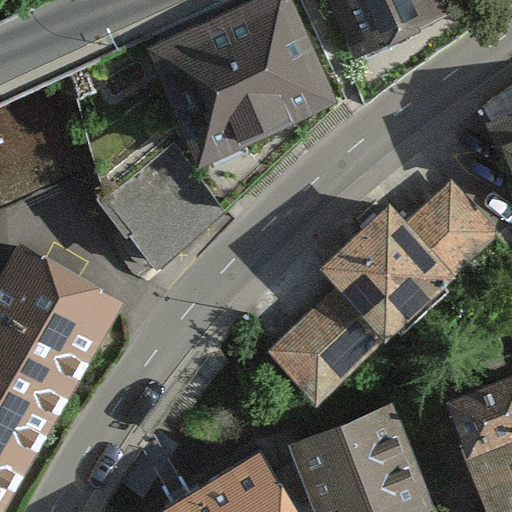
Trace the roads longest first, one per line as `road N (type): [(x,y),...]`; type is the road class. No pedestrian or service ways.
road 1 (residential): [(511,29),(419,93),(274,219),(186,314),(53,511)]
road 2 (residential): [(120,0),(0,56)]
